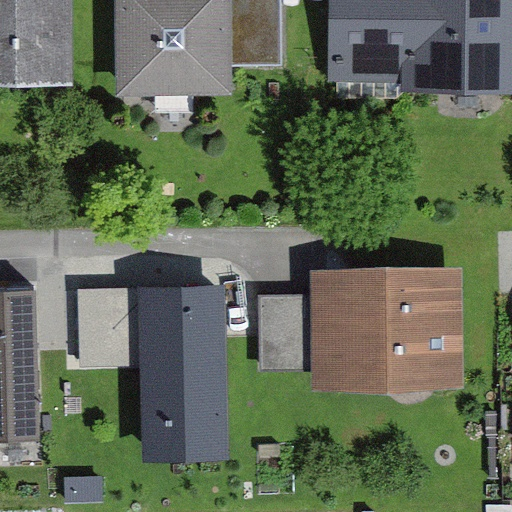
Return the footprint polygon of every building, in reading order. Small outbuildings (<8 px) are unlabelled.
[(86,0),(0,0),(0,62),(84,65),(86,0)] [(245,0),(139,0),(143,82),(249,78),(245,0)] [(511,79),(511,0),(353,0),(358,87),(511,79)] [(133,343),(133,264),(84,264),(84,343),(133,343)] [(472,268),(333,268),(333,293),(333,365),(333,378),(472,378),(472,268)] [(243,459),(241,280),(152,281),(154,460),(243,459)] [(54,287),(0,288),(0,438),(57,437),(54,287)] [(333,293),(275,293),(275,365),(333,365),(333,293)]
